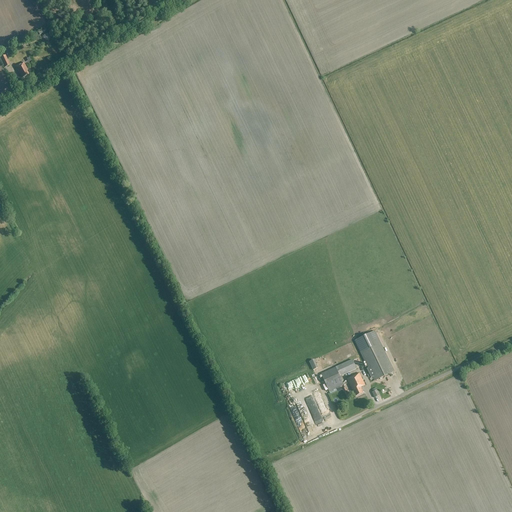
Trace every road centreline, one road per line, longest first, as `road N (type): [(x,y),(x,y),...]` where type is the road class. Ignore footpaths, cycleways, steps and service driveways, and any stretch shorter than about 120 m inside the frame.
road 1 (track): [(315,437),(256,459),(66,69)]
road 2 (unclassified): [(511,342),(315,437)]
road 3 (unclassified): [(0,107),(188,0)]
